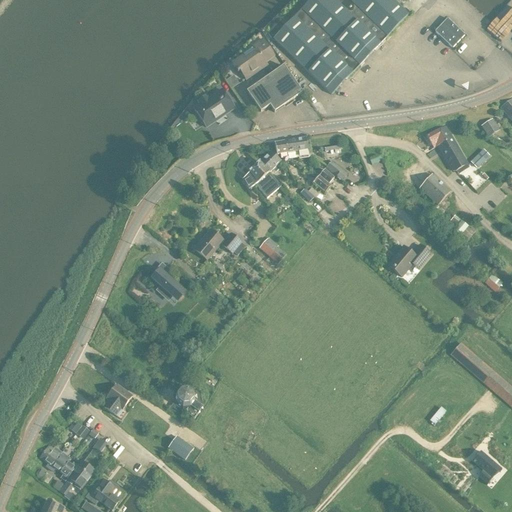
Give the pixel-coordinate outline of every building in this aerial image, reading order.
[(311,0),(274,39),(297,62),(302,66),(332,95),(383,42),(408,15),(392,0),(311,0)] [(447,19),(434,32),(452,49),(465,36),(447,19)] [(237,72),(238,74),(240,72),(246,80),(267,65),(265,63),(274,56),(263,41),(254,47),(257,52),(244,61),(243,59),(233,65),(237,72)] [(247,92),(261,113),(270,107),(275,113),(302,94),(284,67),(247,92)] [(204,110),(197,115),(207,128),(234,109),(222,91),(208,100),(207,97),(199,103),(204,110)] [(511,98),(500,108),(510,120),(511,121),(511,98)] [(500,131),(493,119),(481,127),(489,138),(500,131)] [(445,126),(427,137),(434,149),(437,147),(453,172),(456,172),(467,165),(468,165),(466,162),(450,134),(445,126)] [(295,140),(298,153),(308,151),(306,138),(295,140)] [(285,142),(287,154),(298,153),(295,140),(285,142)] [(277,156),(287,154),(285,142),(274,144),(277,156)] [(475,158),(471,162),(477,169),(480,166),(489,156),(483,150),(475,158)] [(259,164),(269,173),(280,162),(270,153),(259,164)] [(332,162),(326,169),(342,182),(348,175),(332,162)] [(269,174),(269,173),(259,164),(250,174),(244,180),(249,190),(256,186),(267,199),(280,187),(269,174)] [(329,185),(334,179),(324,170),(318,177),(313,184),(325,194),(331,187),(329,185)] [(451,192),(432,176),(419,190),(438,206),(451,192)] [(301,194),(309,203),(318,195),(312,188),(308,192),(306,189),(301,194)] [(193,250),(207,261),(229,234),(215,223),(193,250)] [(221,246),(232,255),(242,243),(231,234),(221,246)] [(259,249),(269,257),(278,265),(285,256),(267,240),(259,249)] [(401,278),(411,266),(418,271),(423,265),(431,255),(420,246),(412,255),(404,248),(388,267),(401,278)] [(156,273),(150,279),(161,289),(158,292),(165,298),(168,295),(171,298),(180,287),(167,276),(170,272),(165,267),(162,270),(163,271),(159,275),(156,273)] [(492,275),(492,276),(484,284),(495,293),(503,284),(492,275)] [(207,295),(213,300),(218,295),(212,290),(207,295)] [(467,354),(461,361),(474,372),(480,365),(467,354)] [(200,372),(208,378),(211,373),(203,368),(200,372)] [(104,408),(117,417),(121,411),(123,412),(133,397),(115,385),(106,398),(109,400),(104,408)] [(511,392),(508,389),(502,396),(511,404),(511,402),(511,392)] [(177,398),(169,409),(180,417),(184,411),(194,419),(202,408),(193,401),(192,395),(187,391),(181,391),(177,397),(177,398)] [(74,427),(71,431),(76,435),(81,428),(82,427),(77,424),(77,423),(76,424),(74,427)] [(83,427),(80,430),(76,436),(81,440),(88,431),(83,427)] [(177,437),(168,449),(185,461),(193,449),(177,437)] [(42,455),(39,458),(40,459),(44,462),(52,452),(54,449),(49,445),(47,448),(46,449),(42,455)] [(43,446),(38,452),(38,453),(42,455),(46,449),(43,446)] [(52,452),(44,462),(47,464),(45,467),(49,471),(52,467),(59,457),(62,454),(62,453),(55,448),(54,449),(52,452)] [(480,452),(471,463),(483,473),(479,478),(484,483),(498,467),(480,452)] [(52,467),(49,471),(52,473),(55,470),(60,473),(67,463),(69,460),(70,459),(62,453),(62,454),(59,457),(52,467)] [(67,463),(60,473),(63,476),(60,479),(65,482),(67,479),(75,469),(77,466),(73,463),(71,466),(67,463)] [(94,472),(93,471),(93,469),(89,466),(87,467),(82,463),(69,480),(75,484),(74,486),(79,490),(80,488),(81,489),(94,472)] [(37,477),(42,481),(46,474),(41,471),(37,477)] [(46,474),(42,481),(49,486),(54,480),(46,474)] [(59,493),(63,485),(57,482),(52,489),(59,493)] [(104,482),(93,497),(112,511),(119,502),(109,495),(114,489),(104,482)] [(65,486),(60,493),(65,496),(70,490),(65,486)] [(62,511),(64,508),(48,501),(42,511),(62,511)] [(87,511),(100,511),(86,502),(82,508),(87,511)]
